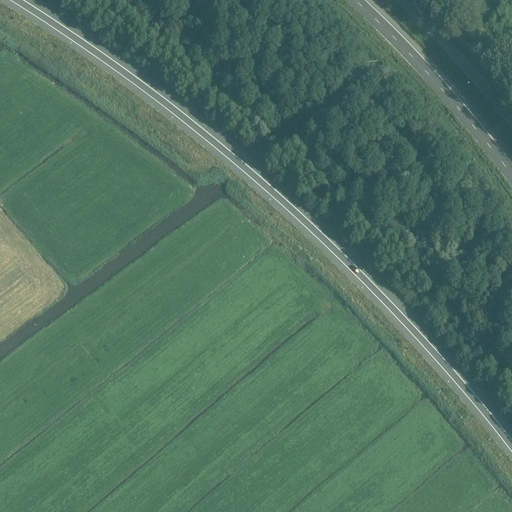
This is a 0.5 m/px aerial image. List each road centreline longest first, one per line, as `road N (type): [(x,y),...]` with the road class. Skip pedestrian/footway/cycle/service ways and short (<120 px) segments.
road 1 (motorway): [(18,0),(191,124),(281,200),(445,366),(511,447)]
road 2 (motorway): [(511,176),(354,0)]
road 3 (secondary): [(511,122),(403,0)]
